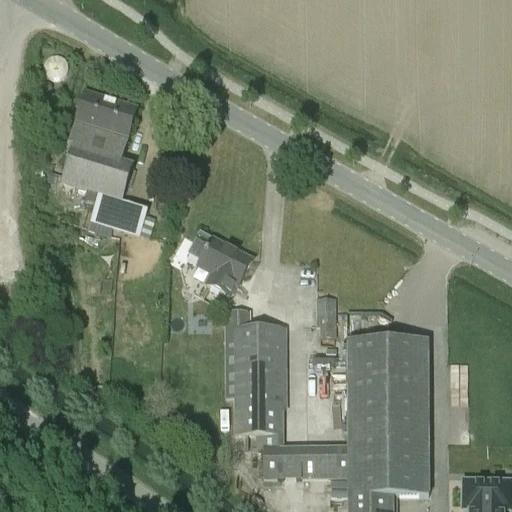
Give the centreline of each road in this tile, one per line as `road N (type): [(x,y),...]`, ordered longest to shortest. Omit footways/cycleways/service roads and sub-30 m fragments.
road 1 (primary): [(511,271),(34,0)]
road 2 (unclassified): [(155,511),(0,406)]
